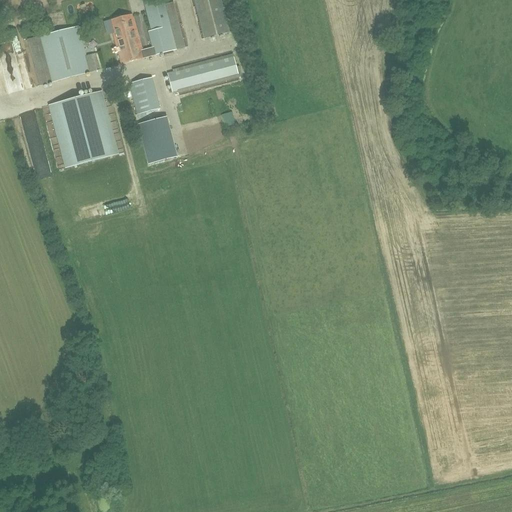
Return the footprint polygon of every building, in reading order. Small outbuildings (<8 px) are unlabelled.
[(196,0),(207,38),(225,33),(216,0),(196,0)] [(57,7),(61,19),(77,14),(73,2),(57,7)] [(173,3),(165,5),(150,9),(155,31),(148,33),(154,57),(185,49),(173,3)] [(144,59),(134,18),(132,18),(132,15),(111,21),(114,33),(113,33),(121,65),(144,59)] [(39,86),(51,83),(90,73),(97,71),(93,55),(86,57),(78,27),(27,40),(39,86)] [(173,71),(173,73),(168,75),(172,93),(239,76),(233,55),(173,71)] [(129,117),(140,114),(160,109),(152,78),(121,86),(129,117)] [(96,94),(57,104),(73,167),(112,157),(96,94)] [(225,115),(227,127),(237,125),(235,113),(225,115)]
